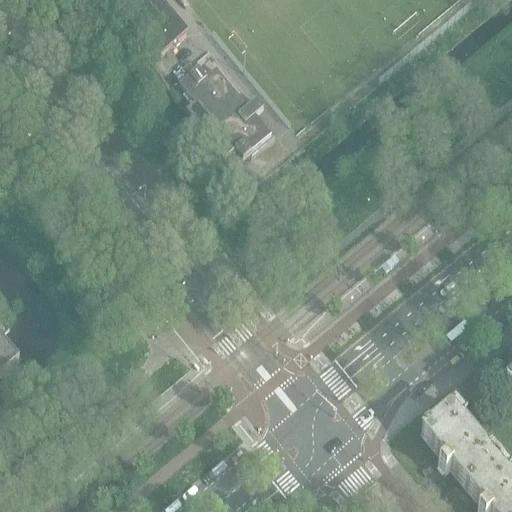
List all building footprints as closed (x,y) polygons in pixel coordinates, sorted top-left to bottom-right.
[(186,38),(153,0),(110,0),(160,59),(186,38)] [(255,119),(263,113),(255,103),(243,113),(236,104),(239,102),(215,74),(206,81),(197,72),(178,88),(194,107),(185,115),(224,162),(234,153),(242,162),(271,139),(255,119)] [(0,385),(18,371),(0,349),(0,385)] [(511,381),(503,390),(505,392),(504,393),(508,397),(509,396),(511,399),(511,381)] [(466,494),(499,465),(497,463),(493,466),(461,427),(452,417),(456,414),(453,411),(426,433),(425,432),(421,436),(422,437),(420,439),(442,465),(437,470),(445,479),(450,475),(466,494)] [(511,511),(511,488),(498,471),(502,468),(499,465),(466,494),(481,511),(511,511)]
